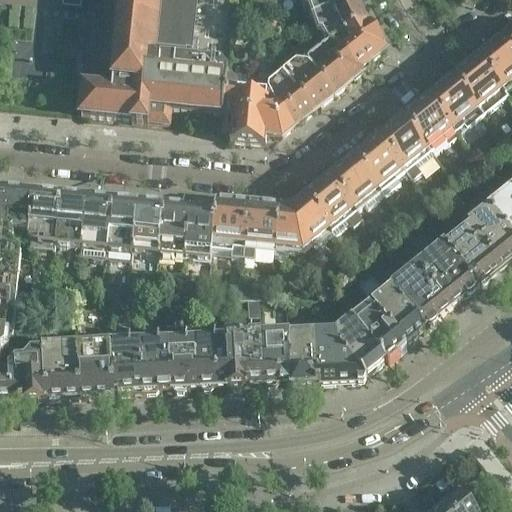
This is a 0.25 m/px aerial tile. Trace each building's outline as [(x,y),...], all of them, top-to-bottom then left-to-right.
[(63,0),(63,8),(82,10),(82,0),(63,0)] [(191,58),(197,0),(122,0),(113,94),(83,91),(80,121),(132,126),(131,129),(148,130),(148,128),(169,130),(171,115),(225,121),(228,88),(229,76),(222,67),(165,61),(166,56),(191,58)] [(357,3),(356,0),(309,0),(314,19),(357,3)] [(368,27),(367,24),(364,18),(362,15),(359,7),(357,3),(314,19),(322,36),(326,37),(331,49),(338,49),(343,46),(341,41),(368,27)] [(372,33),(368,27),(341,41),(343,46),(338,49),(331,49),(324,55),(333,66),(344,56),(362,78),(372,70),(369,67),(386,54),(382,48),(376,39),(372,33)] [(511,36),(501,46),(511,59),(511,36)] [(511,83),(511,59),(501,46),(477,64),(503,96),(511,89),(509,87),(511,83)] [(362,78),(344,56),(333,66),(324,55),(308,68),(335,99),(362,78)] [(503,96),(477,64),(452,84),(482,121),(497,108),(494,104),(503,96)] [(335,99),(308,68),(301,67),(283,82),(313,117),(335,99)] [(313,117),(283,82),(268,95),(268,100),(267,105),(270,105),(293,133),(313,117)] [(482,121),(452,84),(427,104),(454,138),(463,130),(466,134),(482,121)] [(247,148),(252,98),(239,97),(239,94),(234,89),(228,88),(225,121),(223,136),(231,137),(230,146),(247,148)] [(293,133),(270,105),(267,105),(268,100),(252,98),(247,148),(265,150),(266,141),(282,142),(293,133)] [(454,138),(427,104),(402,124),(432,161),(448,149),(445,145),(454,138)] [(432,161),(402,124),(378,144),(404,177),(413,170),(417,174),(432,161)] [(404,177),(378,144),(353,164),(383,201),(398,189),(395,185),(404,177)] [(490,167),(483,158),(474,166),(481,174),(485,171),(490,167)] [(383,201),(353,164),(328,184),(355,218),(364,210),(367,214),(383,201)] [(492,165),(490,167),(485,171),(493,181),(500,175),(492,165)] [(355,218),(328,184),(303,204),(327,234),(333,241),(350,227),(347,224),(355,218)] [(29,234),(32,197),(0,193),(0,235),(10,237),(16,233),(29,234)] [(56,250),(60,200),(32,197),(29,234),(28,239),(31,242),(41,243),(40,248),(43,249),(45,252),(50,253),(54,249),(56,250)] [(460,207),(452,197),(445,203),(453,213),(460,207)] [(82,252),(86,203),(60,200),(56,250),(58,250),(60,253),(66,254),(68,251),(82,252)] [(511,204),(505,210),(496,201),(487,208),(486,214),(492,221),(511,246),(511,204)] [(107,255),(111,205),(86,203),(82,252),(96,253),(99,258),(102,258),(105,255),(107,255)] [(327,234),(303,204),(291,214),(280,213),(276,257),(298,259),(327,234)] [(133,258),(137,208),(111,205),(107,255),(110,255),(112,259),(116,259),(119,256),(133,258)] [(245,254),(249,210),(216,207),(215,216),(211,255),(213,255),(234,257),(235,253),(245,254)] [(159,260),(163,211),(137,208),(133,258),(147,259),(149,262),(153,263),(156,260),(159,260)] [(276,262),(276,257),(280,213),(249,210),(245,254),(256,255),(256,260),(276,262)] [(184,262),(188,213),(163,211),(159,260),(161,260),(163,264),(167,264),(170,261),(184,262)] [(211,255),(215,216),(188,213),(184,262),(198,263),(200,267),(205,267),(207,264),(212,265),(213,255),(211,255)] [(511,265),(511,246),(492,221),(472,237),(500,271),(505,266),(510,267),(511,265)] [(0,287),(15,289),(18,254),(14,249),(15,241),(10,237),(0,235),(0,287)] [(500,271),(472,237),(448,256),(478,293),(488,285),(488,280),(500,271)] [(478,293),(448,256),(444,251),(417,273),(451,315),(478,293)] [(451,315),(417,273),(391,293),(425,336),(451,315)] [(11,340),(15,289),(0,287),(0,338),(9,340),(11,340)] [(425,336),(391,293),(371,309),(405,352),(425,336)] [(322,304),(317,298),(301,297),(294,301),(296,307),(318,307),(322,304)] [(259,322),(258,306),(247,305),(248,322),(259,322)] [(405,352),(371,309),(351,325),(354,328),(385,367),(405,352)] [(385,367),(354,328),(338,341),(339,348),(366,382),(385,367)] [(290,389),(287,343),(287,334),(280,335),(280,338),(260,339),(263,391),(265,391),(269,394),(275,394),(278,390),(279,390),(279,389),(290,389)] [(263,391),(260,339),(260,336),(252,336),(252,340),(224,342),(227,393),(230,393),(234,396),(240,396),(243,392),(245,392),(263,391)] [(8,353),(9,340),(0,338),(0,355),(4,356),(8,353)] [(227,393),(224,342),(224,339),(217,339),(217,342),(198,343),(198,340),(194,340),(197,394),(200,394),(200,395),(204,398),(210,397),(213,394),(214,394),(214,393),(227,393)] [(197,394),(194,340),(189,341),(189,344),(171,345),(171,342),(168,342),(171,396),(173,396),(174,396),(177,399),(183,399),(186,395),(197,394)] [(366,382),(339,348),(338,341),(315,342),(318,391),(335,390),(337,386),(347,385),(348,385),(351,389),(359,388),(366,382)] [(171,396),(168,342),(161,342),(161,345),(144,346),(144,344),(140,344),(143,401),(156,400),(159,397),(171,396)] [(318,391),(315,342),(287,343),(290,389),(291,389),(291,388),(297,388),(301,392),(318,391)] [(143,401),(140,344),(132,344),(132,347),(112,348),(114,402),(143,401)] [(114,402),(112,348),(79,350),(82,404),(114,402)] [(82,404),(79,350),(44,352),(44,359),(47,406),(82,404)] [(47,406),(44,359),(30,360),(25,365),(25,370),(16,371),(13,375),(13,377),(14,408),(47,406)] [(0,408),(14,408),(13,377),(2,378),(1,374),(0,372),(0,408)] [(476,511),(477,508),(468,496),(462,495),(441,511),(476,511)]
